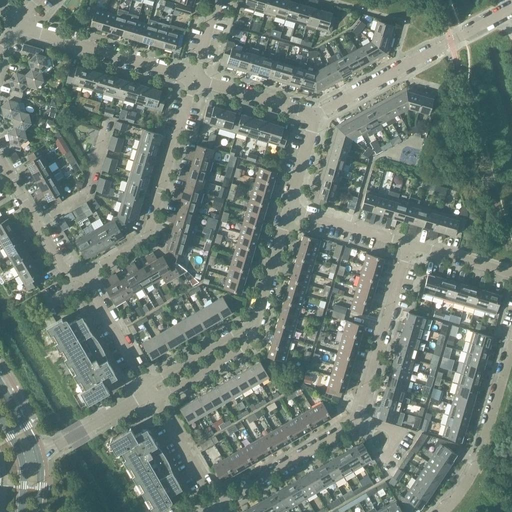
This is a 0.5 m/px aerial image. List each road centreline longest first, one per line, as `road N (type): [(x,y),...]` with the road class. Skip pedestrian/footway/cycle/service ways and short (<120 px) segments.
road 1 (residential): [(216,504),(354,428),(409,246)]
road 2 (residential): [(83,276),(147,239),(194,79)]
road 3 (residential): [(314,117),(511,9)]
road 4 (residential): [(443,511),(480,449),(511,339)]
road 5 (residential): [(194,79),(19,22)]
road 6 (residential): [(83,276),(61,268),(0,160)]
road 7 (residential): [(147,392),(168,390),(247,344),(254,321)]
road 8 (residential): [(147,392),(83,276)]
road 9 (residential): [(216,504),(147,392)]
road 10 (residential): [(254,321),(157,376),(147,392)]
road 11 (residential): [(314,117),(194,79)]
road 12 (residential): [(39,456),(147,392)]
road 13 (residential): [(409,246),(290,207)]
